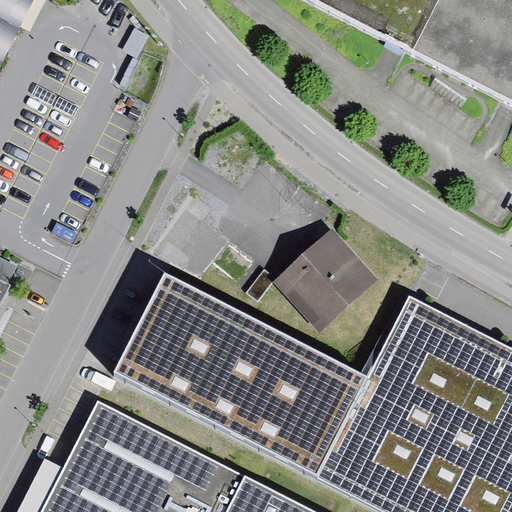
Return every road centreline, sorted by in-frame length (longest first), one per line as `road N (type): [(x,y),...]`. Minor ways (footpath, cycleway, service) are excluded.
road 1 (residential): [(0,443),(208,34)]
road 2 (secondary): [(511,264),(342,157),(208,34)]
road 3 (unknown): [(152,144),(305,247)]
